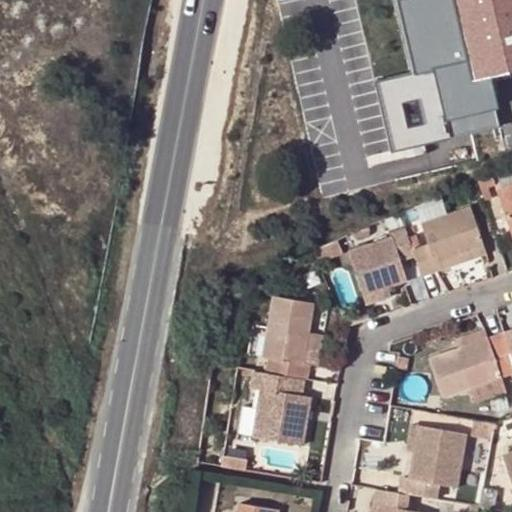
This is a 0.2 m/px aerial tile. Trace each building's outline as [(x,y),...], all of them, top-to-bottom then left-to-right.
[(391,136),(504,113),(496,71),(511,67),(511,0),(403,0),(417,71),(380,78),(391,136)] [(487,173),(472,179),(474,183),(475,188),(490,182),(487,173)] [(511,180),(491,188),(504,228),(511,225),(511,180)] [(415,271),(433,265),(430,257),(478,242),(465,203),(415,218),(422,240),(407,245),(408,250),(415,271)] [(381,215),(384,226),(399,221),(397,213),(396,209),(381,215)] [(407,245),(399,221),(384,226),(387,232),(341,246),(356,290),(401,275),(394,255),(408,250),(407,245)] [(333,235),(308,245),(309,249),(314,259),(338,249),(333,235)] [(478,242),(430,257),(433,265),(481,250),(478,242)] [(297,356),(307,296),(265,289),(255,350),(262,351),(259,365),(297,372),(301,373),(304,357),(297,356)] [(479,324),(449,332),(452,342),(482,333),(479,324)] [(484,341),(499,336),(497,329),(482,333),(484,341)] [(496,372),(509,368),(499,336),(484,341),(482,333),(452,342),(422,351),(433,390),(464,382),(496,372)] [(259,365),(248,363),(244,381),(254,383),(251,401),(246,428),(245,430),(294,439),(303,391),(294,389),(297,372),(259,365)] [(464,382),(468,397),(500,388),(496,372),(464,382)] [(238,399),(233,426),(246,428),(251,401),(238,399)] [(509,412),(505,402),(488,409),(491,418),(509,412)] [(450,481),(459,429),(413,420),(404,472),(396,471),(394,487),(405,489),(429,493),(431,478),(450,481)] [(511,447),(498,452),(511,495),(511,447)] [(370,511),(419,511),(420,507),(402,504),(405,489),(394,487),(368,483),(366,498),(373,499),(370,511)] [(268,511),(270,503),(232,497),(229,510),(221,509),(220,511),(268,511)] [(363,511),(370,511),(373,499),(366,498),(363,511)] [(471,511),(474,501),(464,499),(461,511),(471,511)]
